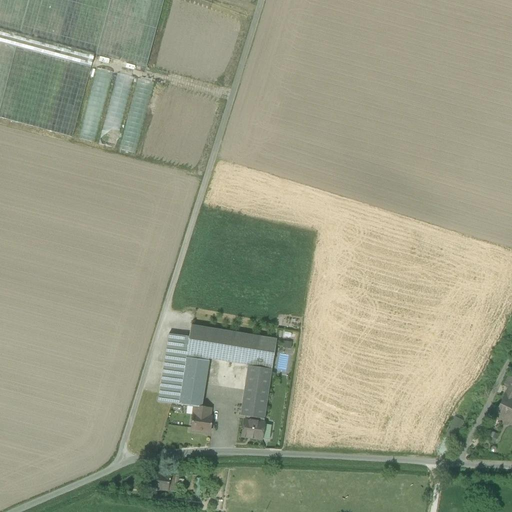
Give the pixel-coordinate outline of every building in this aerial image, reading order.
[(163,0),(0,0),(0,29),(94,55),(146,68),(163,0)] [(94,55),(0,29),(0,43),(16,48),(90,68),(94,55)] [(0,109),(16,48),(0,43),(0,109)] [(90,68),(16,48),(0,109),(0,118),(72,138),(90,68)] [(111,73),(95,69),(77,139),(92,143),(111,73)] [(132,79),(118,75),(100,145),(113,148),(132,79)] [(154,85),(137,80),(118,150),(136,155),(154,85)] [(276,340),(190,326),(188,337),(185,358),(208,361),(208,359),(248,366),(247,366),(247,367),(271,371),(276,340)] [(188,337),(168,335),(157,402),(177,405),(179,396),(185,358),(188,337)] [(208,361),(185,358),(179,396),(202,399),(208,361)] [(271,371),(247,367),(240,415),(240,416),(244,417),(263,420),(264,420),(264,419),(271,371)] [(202,399),(179,396),(177,405),(193,407),(201,408),(202,399)] [(511,398),(505,396),(495,416),(511,424),(511,422),(511,398)] [(201,408),(193,407),(190,429),(209,432),(211,418),(209,418),(210,409),(201,408)] [(444,438),(452,441),(461,420),(453,416),(444,438)] [(263,424),(244,421),(243,421),(241,437),(261,440),(261,438),(263,425),(263,424)] [(263,425),(261,438),(269,439),(271,426),(263,425)] [(496,436),(488,433),(485,440),(493,443),(496,436)] [(170,475),(150,473),(148,489),(168,492),(170,475)] [(178,476),(170,475),(168,492),(176,493),(178,476)]
